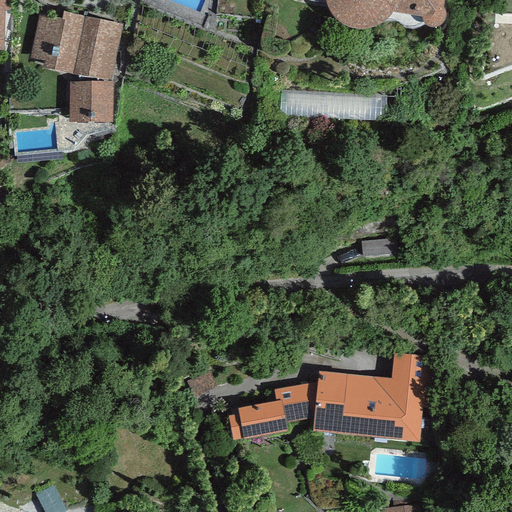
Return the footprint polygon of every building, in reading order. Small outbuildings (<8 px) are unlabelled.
[(10,0),(0,0),(0,54),(4,54),(4,14),(10,14),(10,0)] [(324,0),(325,1),(327,8),(329,14),(332,19),(337,26),(342,30),(350,34),(356,36),(363,36),(372,35),(378,32),(384,28),(390,24),(392,19),(422,25),(423,28),(425,32),(430,34),(436,34),(441,32),(444,28),(446,23),(446,19),(444,15),(445,0),(324,0)] [(42,71),(111,85),(122,27),(63,15),(61,22),(40,17),(31,60),(44,63),(42,71)] [(113,86),(69,85),(69,126),(113,127),(113,86)] [(385,122),(386,98),(282,94),(281,118),(385,122)] [(395,234),(366,238),(368,253),(397,249),(395,234)] [(392,382),(318,375),(317,384),(314,422),(312,438),(418,448),(419,441),(435,443),(440,388),(425,387),(428,359),(394,356),(392,382)] [(217,389),(209,373),(185,385),(193,401),(217,389)] [(314,422),(317,384),(273,393),(276,406),(280,405),(285,426),(314,422)] [(280,405),(276,406),(237,414),(238,419),(228,421),(233,445),(243,443),(243,446),(287,436),(285,426),(280,405)]
